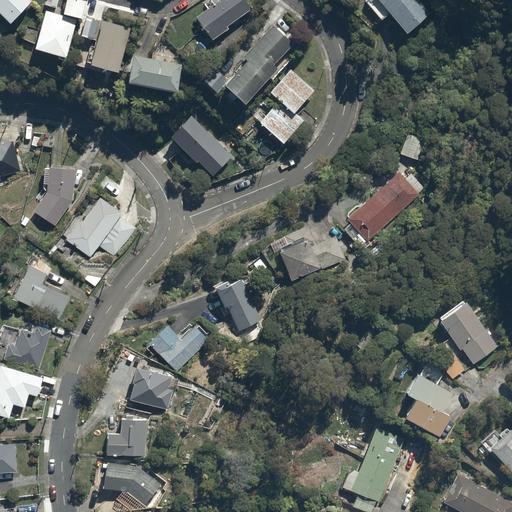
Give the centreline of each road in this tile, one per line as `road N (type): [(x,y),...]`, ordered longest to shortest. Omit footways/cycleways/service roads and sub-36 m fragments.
road 1 (residential): [(171,217),(284,182),(331,141),(347,97),(345,65),(334,32),(303,0)]
road 2 (residential): [(63,511),(67,397),(99,321),(165,239),(171,217)]
road 3 (residential): [(0,103),(61,109),(111,133),(147,168),(171,217)]
